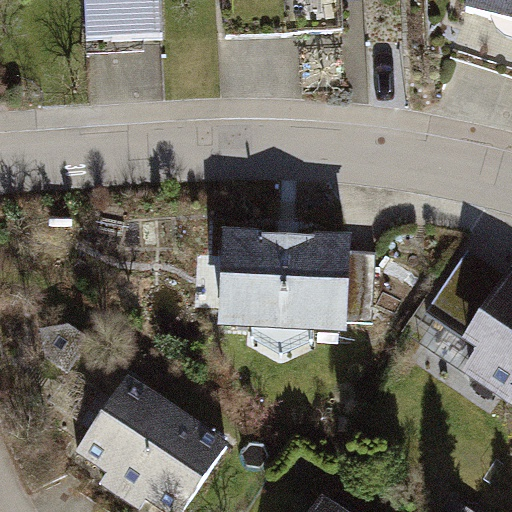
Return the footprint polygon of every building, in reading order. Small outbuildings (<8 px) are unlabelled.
[(158,0),(80,0),(83,59),(161,56),(158,0)] [(511,0),(460,0),(450,41),(511,57),(511,0)] [(233,238),(227,340),(365,348),(370,245),(233,238)] [(442,370),(511,415),(511,273),(508,271),(442,370)] [(66,461),(140,511),(190,511),(232,451),(124,377),(66,461)] [(334,511),(311,494),(297,511),(334,511)]
